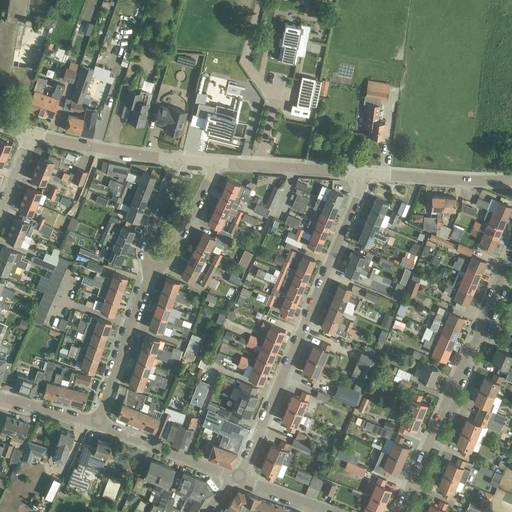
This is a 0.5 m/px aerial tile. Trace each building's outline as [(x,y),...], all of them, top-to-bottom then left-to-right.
[(0,82),(9,84),(11,70),(10,70),(11,64),(12,64),(15,47),(20,48),(28,0),(8,0),(7,10),(2,9),(0,20),(0,82)] [(44,16),(42,25),(49,27),(50,27),(48,32),(51,32),(53,27),(54,28),(57,20),(52,17),(48,16),(47,16),(44,16)] [(283,46),(280,60),(293,62),(296,46),(298,46),(299,39),(307,41),(310,26),(300,24),(300,26),(284,23),(280,46),(283,46)] [(177,62),(183,63),(185,55),(179,54),(177,62)] [(67,67),(62,79),(73,83),(78,71),(76,70),(78,65),(71,62),(69,67),(67,67)] [(101,79),(105,68),(95,64),(93,70),(91,75),(101,79)] [(93,70),(83,67),(71,99),(66,98),(63,108),(70,109),(81,112),(80,118),(68,115),(65,130),(80,133),(82,127),(83,127),(87,109),(87,106),(71,102),(72,99),(82,103),(82,102),(84,96),(91,75),(93,70)] [(303,70),(302,76),(300,86),(314,89),(317,73),(303,70)] [(34,111),(41,114),(48,94),(43,92),(44,88),(42,88),(46,78),(39,75),(33,91),(34,92),(32,96),(29,108),(34,110),(34,111)] [(329,81),(322,79),(319,94),(327,95),(329,81)] [(368,80),(367,88),(388,92),(390,83),(368,80)] [(145,81),(143,91),(151,93),(154,82),(145,81)] [(48,94),(41,114),(46,115),(47,114),(52,116),(58,99),(59,99),(65,85),(58,82),(54,92),(53,91),(51,95),(48,94)] [(388,92),(367,88),(365,96),(387,100),(388,92)] [(128,90),(125,103),(132,105),(128,120),(143,124),(151,94),(140,91),(140,94),(128,90)] [(197,91),(196,96),(205,99),(207,93),(197,91)] [(207,128),(207,132),(231,136),(235,114),(214,110),(215,105),(197,102),(194,115),(205,117),(203,127),(207,128)] [(381,138),(383,138),(385,122),(378,121),(381,104),(368,102),(366,119),(371,120),(369,136),(376,137),(376,138),(381,139),(381,138)] [(160,103),(155,121),(163,124),(164,122),(167,123),(165,130),(180,135),(187,111),(160,103)] [(310,108),(296,105),(291,104),(290,112),(308,116),(310,108)] [(88,109),(87,109),(83,127),(82,127),(80,133),(92,136),(94,126),(98,109),(88,107),(88,109)] [(284,134),(282,153),(306,155),(308,137),(284,134)] [(0,152),(6,155),(11,143),(0,138),(0,152)] [(41,156),(36,167),(50,173),(52,166),(57,168),(61,159),(49,154),(47,158),(41,156)] [(133,181),(151,188),(153,182),(155,177),(155,176),(143,172),(141,177),(132,174),(134,169),(130,167),(126,166),(109,162),(109,163),(107,170),(106,173),(125,177),(125,178),(133,181)] [(45,185),(50,173),(36,167),(31,179),(45,185)] [(78,168),(73,181),(82,185),(87,171),(78,168)] [(133,181),(125,178),(123,183),(110,178),(107,186),(120,191),(121,189),(126,191),(128,187),(136,190),(134,194),(146,199),(147,199),(149,193),(151,188),(133,181)] [(250,196),(242,192),(245,186),(228,179),(225,184),(223,190),(241,198),(241,199),(248,202),(250,196)] [(294,187),(299,189),(304,191),(307,184),(297,180),(294,187)] [(28,186),(23,198),(37,203),(42,192),(28,186)] [(265,206),(270,209),(271,209),(279,191),(280,189),(274,186),(265,206)] [(111,198),(117,201),(122,203),(126,191),(121,189),(120,191),(118,195),(113,193),(111,198)] [(320,191),(317,196),(338,205),(340,200),(342,194),(330,189),(328,195),(320,191)] [(241,198),(223,190),(220,195),(218,200),(218,201),(236,209),(241,199),(241,198)] [(59,195),(56,193),(50,191),(48,197),(53,199),(53,198),(57,200),(59,195)] [(297,193),(294,200),(306,205),(310,198),(297,193)] [(146,199),(134,194),(130,205),(142,210),(144,205),(147,199),(146,199)] [(105,206),(108,199),(98,195),(95,202),(105,206)] [(430,230),(436,231),(437,223),(442,224),(442,216),(443,196),(432,195),(431,209),(438,209),(437,213),(437,217),(424,216),(423,229),(430,230)] [(71,200),(62,196),(59,202),(68,206),(71,200)] [(254,201),(260,204),(263,198),(256,196),(254,201)] [(313,208),(321,211),(333,216),(335,211),(338,205),(317,196),(313,208)] [(443,196),(442,216),(449,217),(450,209),(455,210),(456,197),(443,196)] [(376,197),(371,208),(383,213),(388,202),(376,197)] [(489,202),(478,197),(475,204),(486,208),(489,202)] [(32,215),(37,203),(23,198),(18,209),(32,215)] [(306,205),(294,200),(291,207),(303,212),(306,205)] [(493,211),(507,217),(511,206),(497,200),(493,211)] [(122,203),(117,201),(112,212),(117,214),(122,203)] [(236,209),(218,201),(215,206),(213,211),(225,217),(231,220),(233,214),(236,215),(233,221),(238,223),(243,212),(236,209)] [(402,201),(397,213),(405,216),(409,204),(402,201)] [(270,209),(265,206),(257,203),(253,211),(266,217),(270,209)] [(470,205),(463,203),(461,209),(467,211),(470,205)] [(142,210),(130,205),(125,217),(138,222),(138,221),(140,216),(142,210)] [(371,208),(367,219),(379,224),(383,213),(371,208)] [(225,217),(213,211),(210,217),(208,222),(208,223),(220,228),(225,217)] [(321,211),(316,222),(328,227),(331,222),(333,216),(321,211)] [(392,211),(390,216),(401,221),(402,219),(398,217),(399,214),(392,211)] [(507,217),(493,211),(488,221),(502,227),(507,217)] [(254,225),(257,219),(244,213),(242,219),(254,225)] [(301,220),(288,214),(285,222),(297,227),(301,220)] [(11,228),(24,233),(30,236),(35,224),(29,222),(25,220),(15,216),(11,228)] [(111,216),(109,220),(114,223),(117,224),(119,219),(111,216)] [(269,232),(273,234),(279,221),(274,219),(269,232)] [(314,228),(311,234),(324,239),(324,238),(326,233),(328,227),(316,222),(310,219),(307,226),(314,228)] [(386,243),(387,243),(387,242),(392,244),(394,238),(382,232),(384,227),(379,224),(367,219),(362,230),(387,240),(386,243)] [(475,220),(472,227),(478,230),(480,225),(481,223),(475,220)] [(53,227),(42,223),(37,221),(35,227),(40,229),(39,230),(45,233),(44,234),(49,236),(53,227)] [(233,234),(238,223),(233,221),(228,232),(233,234)] [(502,227),(488,221),(486,228),(484,232),(498,238),(502,227)] [(437,223),(436,231),(436,235),(446,239),(449,233),(451,228),(442,224),(437,223)] [(114,228),(111,233),(130,241),(132,236),(134,230),(122,225),(120,230),(114,228)] [(449,237),(459,242),(464,229),(454,225),(449,237)] [(304,230),(299,227),(294,238),(299,241),(304,230)] [(478,230),(472,227),(469,233),(475,236),(475,235),(478,230)] [(24,233),(11,228),(6,239),(27,248),(29,243),(22,240),(24,233)] [(127,247),(130,241),(111,233),(110,233),(104,230),(99,241),(104,243),(105,244),(108,239),(115,242),(113,247),(125,252),(127,247)] [(387,240),(362,230),(357,241),(370,246),(374,248),(377,242),(386,245),(387,243),(386,243),(387,240)] [(209,249),(217,253),(219,253),(222,248),(225,250),(229,240),(216,234),(214,237),(203,232),(200,237),(198,243),(209,249)] [(493,249),(498,238),(484,232),(481,238),(479,243),(493,249)] [(453,243),(446,239),(436,235),(431,233),(429,239),(451,248),(453,243)] [(321,244),(324,239),(311,234),(309,239),(305,238),(303,242),(307,244),(307,245),(319,250),(321,244)] [(294,238),(287,236),(285,240),(287,241),(292,243),(293,244),(295,239),(294,238)] [(412,244),(409,251),(415,254),(420,244),(414,242),(413,244),(412,244)] [(105,244),(104,243),(102,246),(99,254),(108,258),(120,264),(120,263),(122,258),(125,252),(113,247),(105,244)] [(204,259),(209,249),(198,243),(195,248),(192,253),(204,259)] [(472,248),(458,243),(455,249),(469,254),(472,248)] [(430,247),(425,245),(421,254),(427,256),(430,247)] [(0,258),(17,265),(25,269),(27,263),(28,262),(20,259),(22,254),(3,246),(0,253),(0,258)] [(78,254),(88,258),(91,252),(80,247),(78,254)] [(289,249),(285,260),(290,262),(292,256),(300,260),(299,265),(310,270),(313,265),(312,265),(315,259),(303,254),(289,249)] [(353,251),(348,262),(374,273),(376,268),(368,265),(371,258),(366,256),(353,251)] [(403,255),(399,264),(411,269),(414,259),(413,259),(415,254),(410,252),(408,257),(403,255)] [(189,259),(186,264),(198,270),(204,259),(192,253),(189,259)] [(217,253),(211,264),(216,267),(218,263),(222,255),(219,253),(217,253)] [(455,260),(455,261),(481,272),(486,261),(471,255),(469,260),(459,256),(456,261),(455,260)] [(50,262),(56,264),(57,262),(58,258),(52,256),(50,262)] [(57,262),(67,266),(69,260),(59,256),(58,258),(57,262)] [(276,263),(282,265),(284,260),(285,259),(279,256),(278,260),(276,263)] [(381,256),(377,264),(391,270),(394,262),(381,256)] [(441,260),(432,256),(429,261),(438,265),(441,260)] [(0,271),(20,279),(21,275),(14,272),(17,265),(0,258),(0,271)] [(282,267),(280,270),(305,281),(308,276),(310,270),(299,265),(296,270),(288,267),(290,262),(285,260),(285,261),(284,260),(282,265),(276,263),(278,260),(275,259),(273,263),(277,264),(277,265),(282,267)] [(53,271),(54,268),(56,264),(50,262),(46,260),(43,267),(53,271)] [(100,272),(101,273),(103,266),(94,262),(89,261),(86,268),(89,268),(97,271),(100,272)] [(418,261),(415,270),(420,271),(423,263),(418,261)] [(481,272),(455,261),(452,267),(458,269),(458,268),(464,271),(462,276),(477,282),(481,272)] [(64,272),(67,266),(57,262),(56,264),(54,268),(64,272)] [(374,273),(348,262),(344,273),(356,278),(359,272),(381,282),(383,277),(374,273)] [(198,270),(186,264),(184,269),(181,275),(193,281),(198,270)] [(211,277),(216,267),(211,264),(206,274),(211,277)] [(225,270),(231,273),(234,267),(228,264),(226,267),(225,270)] [(64,272),(54,268),(53,271),(52,274),(62,278),(64,272)] [(265,270),(262,277),(275,282),(281,284),(289,287),(301,292),(303,287),(305,281),(280,270),(278,276),(274,274),(265,270)] [(94,280),(123,289),(127,277),(113,272),(111,279),(99,275),(99,276),(96,275),(94,280)] [(411,278),(407,286),(417,290),(424,293),(428,285),(416,280),(418,274),(414,272),(411,279),(411,278)] [(59,284),(62,278),(52,274),(49,279),(49,280),(59,284)] [(211,277),(206,274),(200,285),(206,287),(211,277)] [(457,274),(452,284),(452,285),(472,293),(477,282),(462,276),(457,274)] [(49,280),(49,279),(41,275),(35,288),(44,292),(44,291),(47,285),(49,280)] [(97,295),(104,297),(118,302),(123,289),(94,280),(83,276),(81,282),(92,286),(93,285),(100,287),(97,295)] [(162,290),(190,300),(192,295),(185,293),(185,292),(177,289),(180,282),(166,277),(162,290)] [(0,292),(12,298),(15,291),(2,286),(4,281),(0,278),(0,292)] [(49,280),(47,285),(57,290),(59,284),(49,280)] [(452,285),(452,284),(447,282),(444,290),(448,291),(447,295),(468,304),(472,293),(452,285)] [(347,299),(354,302),(360,305),(362,300),(355,297),(356,296),(349,293),(351,288),(339,283),(335,294),(347,299)] [(54,296),(57,290),(47,285),(44,291),(54,296)] [(242,286),(240,292),(249,296),(251,290),(242,286)] [(294,309),(296,303),(284,299),(276,295),(271,293),(270,294),(250,286),(248,289),(266,296),(263,302),(271,306),(274,300),(282,303),(279,310),(291,315),(291,314),(292,314),(294,309)] [(386,294),(399,299),(403,288),(398,286),(396,290),(394,294),(390,292),(387,291),(386,294)] [(414,297),(417,290),(407,286),(405,294),(414,297)] [(301,292),(289,287),(287,293),(273,288),(271,293),(284,299),(296,303),(298,298),(299,298),(301,292)] [(157,302),(171,307),(173,299),(189,305),(190,300),(162,290),(157,302)] [(52,301),(54,296),(44,291),(44,292),(42,297),(52,301)] [(380,297),(367,292),(364,297),(377,303),(380,297)] [(215,302),(217,297),(207,293),(205,299),(209,301),(208,305),(214,307),(216,302),(215,302)] [(330,305),(342,310),(347,299),(335,294),(330,305)] [(236,302),(242,305),(245,298),(239,295),(236,302)] [(49,307),(52,301),(42,297),(39,303),(49,307)] [(104,297),(103,302),(95,299),(94,302),(87,300),(85,305),(114,315),(118,302),(104,297)] [(402,300),(400,306),(406,309),(409,303),(402,300)] [(171,307),(157,302),(153,314),(166,319),(171,307)] [(47,313),(49,307),(39,303),(37,309),(47,313)] [(330,305),(325,316),(341,322),(342,322),(344,317),(340,315),(342,310),(330,305)] [(44,319),(47,313),(37,309),(34,315),(44,319)] [(236,313),(229,311),(226,318),(233,320),(236,313)] [(434,317),(459,328),(464,317),(449,311),(447,316),(437,312),(434,317)] [(225,314),(220,312),(216,321),(221,323),(225,314)] [(166,319),(153,314),(149,327),(162,331),(164,325),(172,328),(172,327),(183,330),(181,335),(187,337),(190,327),(181,324),(174,322),(166,319)] [(42,325),(44,319),(34,315),(32,320),(42,325)] [(78,324),(107,335),(111,322),(97,317),(91,315),(89,322),(88,321),(87,322),(80,320),(78,324)] [(348,332),(349,327),(350,326),(345,323),(342,322),(341,322),(325,316),(321,326),(333,331),(346,337),(348,332)] [(459,328),(434,317),(433,317),(430,324),(436,326),(437,325),(442,327),(440,332),(455,338),(459,328)] [(67,320),(61,318),(58,328),(63,330),(67,320)] [(30,323),(21,319),(18,327),(26,331),(30,323)] [(269,328),(267,334),(281,340),(285,330),(263,320),(261,325),(269,328)] [(395,320),(392,327),(402,331),(405,324),(395,320)] [(107,335),(78,324),(76,329),(91,335),(89,342),(102,347),(107,335)] [(233,333),(227,330),(222,340),(229,343),(233,333)] [(429,340),(450,349),(455,338),(440,332),(434,330),(429,340)] [(200,343),(202,337),(192,333),(190,339),(200,343)] [(142,347),(170,357),(179,360),(182,350),(174,347),(172,352),(157,347),(159,339),(146,334),(142,347)] [(250,334),(248,339),(256,342),(258,338),(250,334)] [(276,351),(281,340),(267,334),(262,345),(276,351)] [(446,360),(450,349),(429,340),(425,338),(423,345),(427,346),(425,350),(431,353),(431,354),(446,360)] [(254,348),(256,342),(248,339),(246,345),(254,348)] [(167,341),(163,345),(170,351),(174,346),(167,341)] [(308,357),(323,363),(331,344),(323,341),(321,347),(313,344),(308,357)] [(102,347),(89,342),(87,348),(79,346),(78,347),(71,345),(70,349),(98,359),(102,347)] [(262,345),(258,356),(272,362),(276,351),(262,345)] [(378,350),(365,345),(363,351),(376,356),(378,350)] [(142,347),(137,359),(151,364),(153,357),(168,362),(169,361),(170,357),(142,347)] [(511,354),(496,348),(491,361),(507,367),(510,359),(511,360),(511,354)] [(98,359),(70,349),(68,354),(75,357),(75,358),(82,360),(80,367),(94,372),(98,359)] [(414,349),(414,350),(411,349),(409,354),(411,355),(411,356),(419,359),(422,353),(414,349)] [(183,355),(193,360),(196,354),(185,350),(183,355)] [(225,354),(218,351),(214,361),(221,364),(225,354)] [(364,366),(359,377),(366,380),(376,358),(361,352),(356,363),(364,366)] [(242,355),(239,360),(247,364),(250,358),(242,355)] [(5,358),(0,356),(0,378),(5,380),(10,370),(3,367),(5,358)] [(267,372),(272,362),(258,356),(253,366),(267,372)] [(323,363),(308,357),(302,370),(310,373),(307,379),(315,382),(323,363)] [(133,372),(146,376),(151,364),(137,359),(133,372)] [(62,374),(64,369),(65,366),(55,362),(47,360),(44,372),(42,377),(50,379),(54,364),(62,367),(60,374),(56,372),(53,382),(47,381),(43,394),(56,398),(60,384),(63,374),(62,374)] [(245,369),(247,364),(239,360),(237,365),(244,369),(245,369)] [(416,377),(432,384),(439,369),(423,362),(423,363),(418,361),(415,366),(420,368),(416,377)] [(173,371),(177,373),(181,364),(176,362),(173,371)] [(267,372),(253,366),(248,377),(263,383),(267,372)] [(412,373),(398,367),(395,374),(409,380),(412,373)] [(38,394),(42,377),(44,372),(38,370),(35,379),(18,374),(13,388),(31,395),(32,392),(38,394)] [(73,388),(75,380),(77,372),(72,371),(68,386),(60,384),(56,398),(69,401),(73,387),(73,388)] [(91,376),(77,372),(75,380),(89,384),(91,376)] [(146,376),(133,372),(128,384),(148,391),(151,383),(164,388),(166,383),(154,379),(146,376)] [(195,388),(198,381),(179,373),(176,381),(195,388)] [(484,376),(479,388),(494,395),(502,376),(494,373),(492,379),(484,376)] [(156,374),(154,379),(166,383),(168,378),(156,374)] [(408,388),(411,381),(402,377),(400,382),(399,384),(408,388)] [(199,379),(198,381),(195,388),(190,401),(201,405),(210,383),(199,379)] [(236,400),(253,406),(257,395),(254,394),(257,388),(251,385),(241,381),(238,388),(234,386),(229,397),(236,400)] [(499,383),(495,392),(500,394),(504,386),(499,383)] [(335,397),(354,405),(359,393),(340,385),(335,397)] [(87,391),(73,388),(73,387),(69,401),(83,405),(87,391)] [(117,416),(129,421),(141,393),(127,387),(125,395),(117,416)] [(494,395),(479,388),(473,401),(481,404),(477,413),(503,424),(506,416),(496,412),(502,398),(494,395)] [(287,406),(302,412),(310,394),(302,390),(300,396),(292,393),(287,406)] [(329,396),(318,390),(315,396),(326,402),(329,396)] [(407,410),(421,417),(427,404),(420,401),(422,395),(415,392),(407,410)] [(129,421),(141,426),(147,413),(140,410),(144,402),(143,402),(146,395),(141,393),(129,421)] [(369,398),(364,396),(358,410),(363,412),(369,398)] [(153,398),(147,413),(141,426),(154,431),(159,417),(152,414),(158,400),(153,398)] [(217,414),(227,418),(227,416),(242,422),(245,416),(248,417),(253,406),(236,400),(232,410),(220,405),(220,406),(213,404),(211,409),(217,412),(217,414)] [(302,412),(287,406),(282,419),(289,422),(286,428),(293,431),(302,412)] [(228,449),(237,452),(243,436),(235,434),(239,423),(227,418),(217,414),(217,412),(211,409),(208,408),(202,424),(218,431),(223,433),(230,435),(227,443),(230,444),(228,449)] [(178,444),(184,425),(188,414),(173,409),(171,414),(163,411),(158,425),(159,426),(159,424),(164,426),(162,433),(167,435),(166,438),(171,439),(170,441),(178,444)] [(416,429),(421,417),(407,410),(399,429),(406,432),(409,426),(416,429)] [(503,424),(477,413),(474,421),(466,418),(461,431),(482,440),(488,427),(499,432),(503,424)] [(184,425),(178,444),(187,447),(197,418),(188,414),(184,425)] [(18,419),(6,415),(0,433),(0,434),(5,436),(7,432),(12,434),(18,419)] [(29,423),(18,419),(12,434),(11,438),(17,440),(22,442),(25,432),(29,423)] [(392,431),(366,420),(364,427),(389,437),(392,431)] [(386,420),(383,426),(392,430),(394,424),(386,420)] [(74,433),(61,429),(51,458),(50,457),(48,460),(50,461),(57,464),(59,458),(60,459),(60,456),(66,458),(74,433)] [(223,433),(218,431),(217,436),(221,437),(218,445),(212,443),(210,450),(206,448),(203,455),(232,466),(237,452),(228,449),(230,444),(227,443),(230,435),(223,433)] [(478,451),(482,440),(461,431),(455,444),(463,447),(460,453),(468,456),(471,448),(478,451)] [(307,436),(298,432),(295,438),(304,442),(307,436)] [(389,453),(403,459),(409,446),(402,443),(404,437),(397,434),(389,453)] [(75,467),(68,481),(70,486),(73,487),(76,486),(79,487),(80,489),(84,491),(89,488),(91,483),(89,480),(84,478),(83,475),(86,465),(87,461),(103,467),(111,443),(98,439),(95,448),(84,444),(84,446),(78,462),(79,463),(77,468),(75,467)] [(312,446),(294,439),(292,445),(309,452),(312,446)] [(271,443),(266,456),(280,462),(289,443),(281,440),(279,446),(271,443)] [(30,464),(33,453),(44,457),(47,448),(28,441),(21,461),(30,464)] [(5,455),(9,444),(5,442),(1,454),(5,455)] [(13,445),(9,444),(5,455),(9,457),(13,445)] [(17,463),(22,450),(14,447),(10,460),(9,463),(16,466),(17,463)] [(340,447),(336,456),(339,457),(338,457),(349,461),(352,452),(342,448),(340,447)] [(398,472),(403,459),(389,453),(381,472),(388,475),(391,469),(398,472)] [(273,481),(280,462),(266,456),(260,468),(268,471),(265,478),(273,481)] [(448,460),(443,473),(458,479),(464,482),(464,481),(469,470),(470,469),(463,466),(466,460),(458,457),(456,463),(448,460)] [(507,462),(501,459),(497,466),(504,469),(507,462)] [(156,481),(162,464),(151,460),(145,477),(156,481)] [(351,472),(354,464),(347,461),(344,467),(348,468),(347,470),(351,472)] [(163,492),(157,506),(160,506),(164,508),(171,490),(166,489),(174,468),(162,464),(156,481),(152,490),(159,492),(161,491),(163,492)] [(480,465),(478,470),(493,476),(495,471),(480,465)] [(308,484),(312,473),(298,468),(294,478),(308,484)] [(17,473),(12,471),(8,479),(13,482),(17,473)] [(186,498),(194,476),(183,472),(180,481),(177,489),(183,491),(180,496),(186,498)] [(450,498),(454,488),(460,491),(464,482),(458,479),(443,473),(437,486),(445,489),(442,495),(444,496),(450,498)] [(52,476),(43,494),(53,499),(61,481),(52,476)] [(102,494),(114,499),(121,481),(109,476),(102,494)] [(144,479),(138,476),(134,488),(140,491),(144,479)] [(194,476),(186,498),(190,500),(192,495),(198,497),(188,511),(201,511),(214,493),(204,487),(206,481),(194,476)] [(309,485),(320,490),(324,480),(313,476),(309,485)] [(371,495),(385,501),(391,489),(383,485),(386,479),(379,476),(371,495)] [(336,484),(327,480),(323,490),(332,494),(336,484)] [(320,490),(309,485),(305,494),(311,496),(317,498),(321,490),(320,490)] [(371,495),(353,488),(352,491),(367,496),(366,497),(369,498),(363,511),(372,511),(374,511),(380,511),(385,501),(371,495)] [(241,502),(245,493),(238,490),(234,496),(233,496),(224,510),(228,511),(234,511),(235,511),(236,511),(245,511),(248,504),(241,502)] [(493,495),(485,491),(482,498),(490,502),(493,495)] [(133,492),(128,497),(132,503),(138,498),(133,492)] [(245,492),(245,493),(241,502),(248,504),(245,511),(255,511),(256,511),(260,498),(261,498),(245,492)] [(272,511),(276,504),(260,498),(256,511),(257,511),(272,511)] [(430,503),(426,511),(443,511),(445,510),(447,511),(449,506),(447,505),(448,503),(440,500),(438,506),(430,503)] [(471,501),(467,509),(474,511),(482,511),(484,507),(471,501)]
